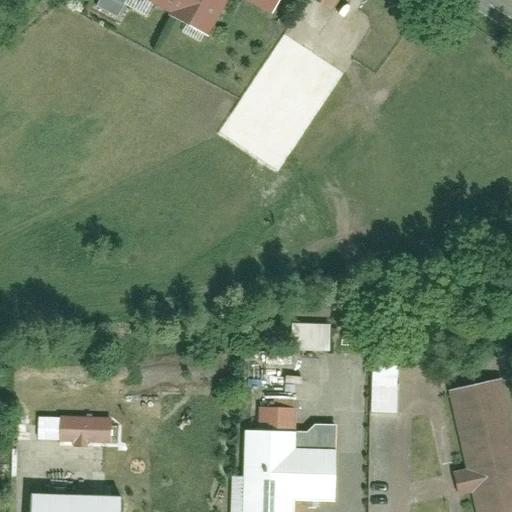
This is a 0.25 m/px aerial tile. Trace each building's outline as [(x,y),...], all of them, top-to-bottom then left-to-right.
[(124,0),(97,0),(94,6),(116,17),(124,0)] [(225,0),(140,0),(206,35),(225,0)] [(278,0),(241,0),(271,15),(278,0)] [(312,0),(331,12),(338,0),(312,0)] [(287,350),(326,350),(326,323),(286,323),(287,350)] [(394,356),(367,353),(362,413),(389,415),(394,356)] [(511,511),(511,455),(497,380),(439,392),(463,511),(511,511)] [(54,415),(54,443),(107,444),(107,416),(54,415)] [(293,432),(236,431),(236,476),(226,477),(225,511),(288,511),(289,502),(329,503),(331,450),(291,449),(293,432)] [(112,511),(113,500),(26,497),(25,511),(112,511)]
